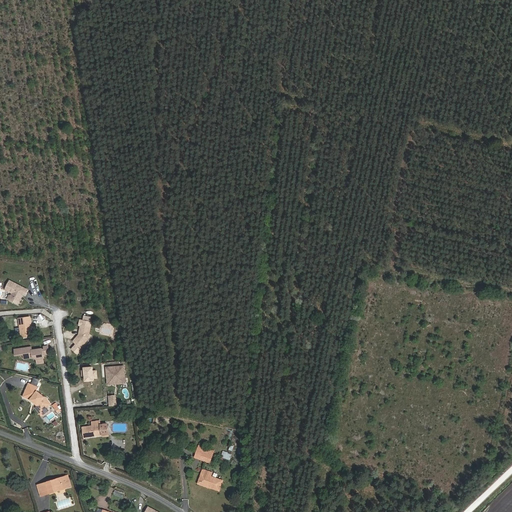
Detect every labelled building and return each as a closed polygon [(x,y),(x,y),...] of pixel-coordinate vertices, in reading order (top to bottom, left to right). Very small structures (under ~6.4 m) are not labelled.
[(24,294),(27,289),(9,280),(5,289),(12,293),(11,295),(11,296),(9,300),(17,304),(21,297),(20,296),(22,293),(23,293),(24,294)] [(29,325),(28,317),(17,319),(18,322),(20,337),(31,335),(31,334),(30,328),(29,325)] [(88,336),(89,328),(80,327),(79,334),(88,336)] [(80,348),(88,340),(88,336),(79,334),(78,336),(73,342),(76,344),(79,347),(80,348)] [(48,354),(47,346),(43,347),(43,349),(41,349),(41,348),(31,350),(31,347),(14,350),(15,355),(23,354),(24,359),(33,357),(36,359),(42,358),(42,355),(48,354)] [(77,354),(80,351),(78,348),(75,346),(71,349),(77,354)] [(126,384),(124,367),(107,368),(108,382),(118,381),(119,384),(126,384)] [(45,398),(37,391),(38,387),(28,383),(22,396),(30,399),(38,406),(42,411),(47,407),(51,404),(45,398)] [(43,417),(50,410),(47,407),(42,411),(38,406),(36,408),(43,417)] [(109,435),(108,425),(101,426),(95,427),(83,429),(85,438),(109,435)] [(207,462),(209,447),(196,445),(193,460),(207,462)] [(224,451),(221,457),(230,460),(232,454),(224,451)] [(216,493),(220,483),(208,478),(210,474),(201,470),(198,479),(200,480),(198,485),(216,493)] [(67,487),(64,478),(63,477),(58,479),(57,477),(44,481),(45,483),(48,493),(67,487)] [(48,493),(45,483),(39,484),(42,495),(48,493)]
